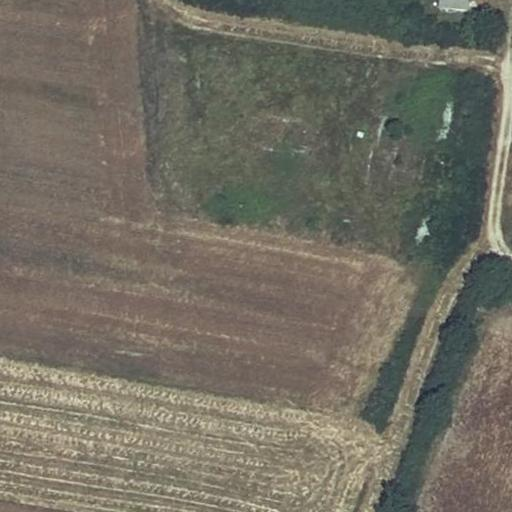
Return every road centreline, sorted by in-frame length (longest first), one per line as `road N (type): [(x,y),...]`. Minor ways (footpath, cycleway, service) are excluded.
road 1 (track): [(168,0),(174,10),(258,36),(511,72)]
road 2 (track): [(511,115),(504,251),(511,254)]
